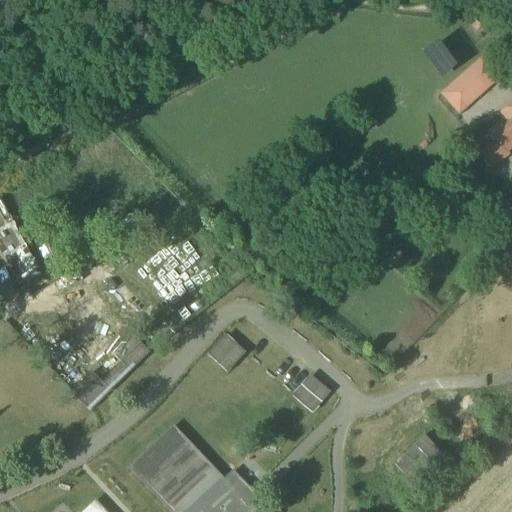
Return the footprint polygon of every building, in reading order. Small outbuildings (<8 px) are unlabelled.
[(424,54),(425,72),(453,71),(452,53),(424,54)] [(462,79),(479,97),(499,79),(482,60),(462,79)] [(511,107),(499,118),(505,126),(491,135),(506,154),(511,149),(511,107)] [(170,316),(209,288),(198,273),(159,301),(170,316)] [(114,349),(121,361),(146,346),(139,333),(114,349)] [(132,382),(154,378),(153,370),(130,374),(132,382)] [(287,511),(297,503),(254,459),(246,467),(194,414),(149,458),(201,511),(133,511),(114,492),(93,511),(287,511)] [(0,458),(9,455),(0,433),(0,458)]
